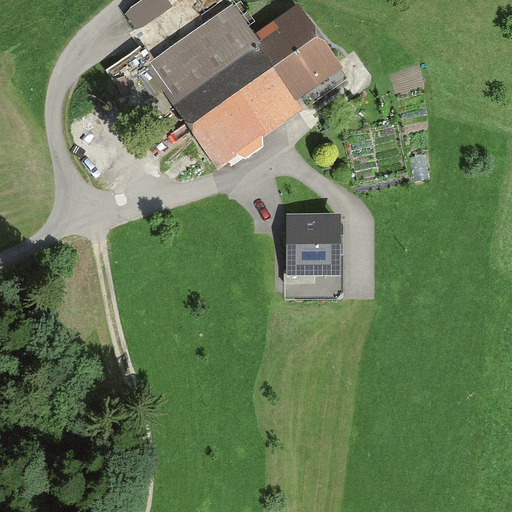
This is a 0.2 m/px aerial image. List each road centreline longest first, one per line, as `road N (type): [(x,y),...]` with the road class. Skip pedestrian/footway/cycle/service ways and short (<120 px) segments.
road 1 (track): [(67,201),(88,214),(98,241),(146,446),(142,511)]
road 2 (track): [(129,0),(95,30),(57,88),(67,178),(61,219),(44,239),(0,260)]
